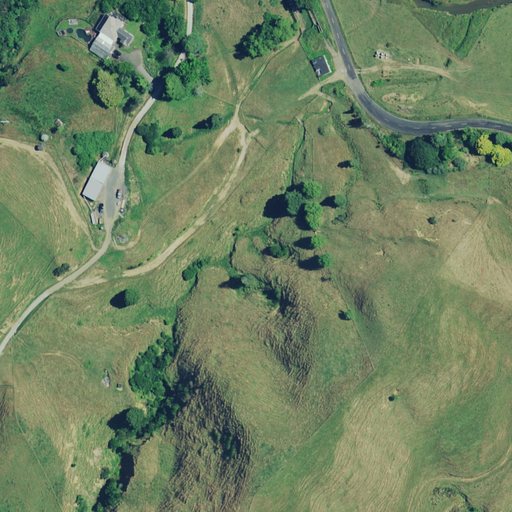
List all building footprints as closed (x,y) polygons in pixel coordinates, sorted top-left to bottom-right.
[(127,24),(114,15),(91,51),(107,62),(116,48),(114,47),(120,37),(125,40),(123,43),(131,48),(137,37),(124,29),(127,24)] [(334,73),(327,57),(314,62),(321,78),(334,73)] [(43,152),(45,151),(46,150),(46,149),(46,148),(46,147),(46,146),(46,145),(45,145),(45,144),(44,144),(43,144),(42,144),(41,144),(40,144),(39,145),(38,146),(38,147),(38,148),(38,149),(38,150),(39,150),(39,151),(40,151),(40,152),(41,152),(42,152),(43,152)] [(115,170),(100,162),(91,179),(106,187),(115,170)] [(97,213),(91,215),(94,224),(99,223),(97,213)]
